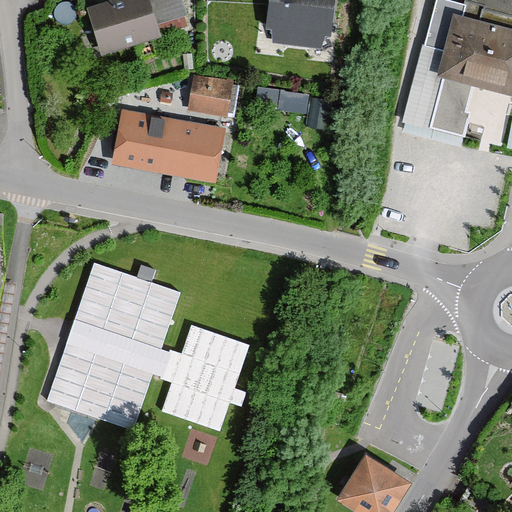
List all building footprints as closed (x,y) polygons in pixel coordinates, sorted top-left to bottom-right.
[(185,0),(135,0),(96,13),(109,53),(172,33),(167,18),(189,11),(185,0)] [(278,0),(275,46),(322,50),(325,0),(278,0)] [(511,23),(511,0),(430,0),(399,125),(463,141),(476,86),(511,93),(511,24),(511,23)] [(223,76),(191,72),(185,109),(217,113),(223,76)] [(115,111),(106,162),(216,181),(225,130),(115,111)] [(138,432),(183,302),(99,275),(53,405),(138,432)] [(245,351),(193,334),(165,420),(217,437),(245,351)] [(382,511),(403,483),(360,452),(331,494),(356,511),(382,511)]
